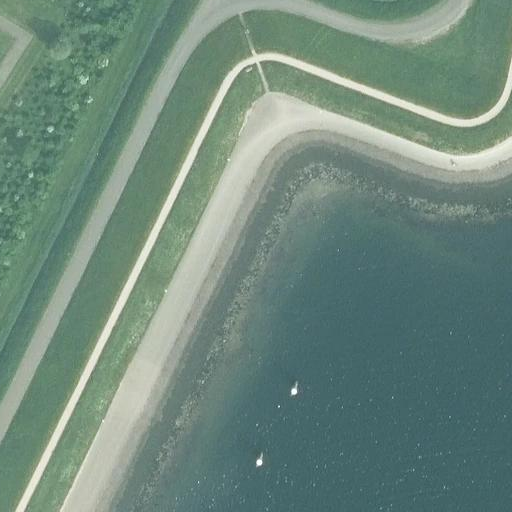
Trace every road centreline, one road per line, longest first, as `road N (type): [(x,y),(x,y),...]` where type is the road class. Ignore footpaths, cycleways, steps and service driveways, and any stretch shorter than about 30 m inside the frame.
road 1 (unclassified): [(70,511),(244,155),(279,125),(306,120),(455,168),(511,152)]
road 2 (unclassified): [(0,427),(183,41),(222,0)]
road 3 (unclassified): [(280,0),(396,33),(452,0)]
